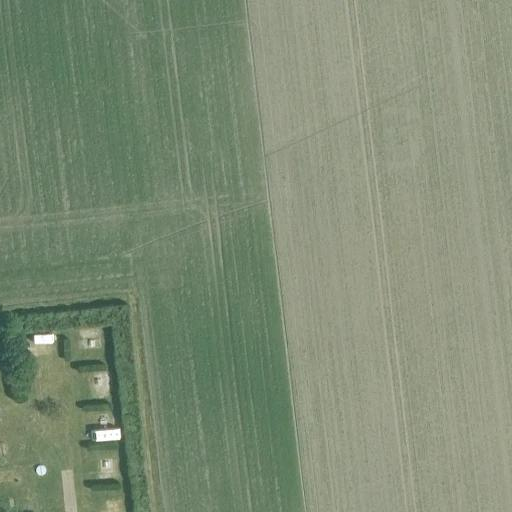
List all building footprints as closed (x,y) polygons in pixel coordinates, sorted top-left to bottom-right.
[(80,315),(80,327),(100,327),(99,315),(80,315)] [(57,318),(42,319),(43,331),(58,330),(57,318)] [(97,386),(123,386),(122,365),(97,366),(97,386)] [(112,437),(112,453),(125,453),(125,437),(112,437)] [(107,509),(133,506),(132,493),(105,496),(107,509)]
